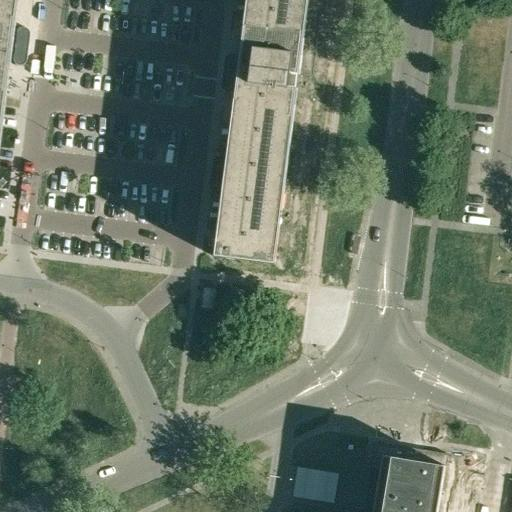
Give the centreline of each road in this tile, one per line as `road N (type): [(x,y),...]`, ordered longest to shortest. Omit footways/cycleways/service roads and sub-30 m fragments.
road 1 (residential): [(111,337),(181,274),(215,0)]
road 2 (residential): [(375,344),(424,0)]
road 3 (residential): [(56,0),(17,293)]
road 4 (residential): [(167,460),(351,371),(375,344)]
road 5 (residential): [(511,411),(375,344)]
road 6 (residential): [(167,460),(111,337)]
road 7 (residential): [(0,414),(17,293)]
road 8 (residential): [(56,511),(167,460)]
